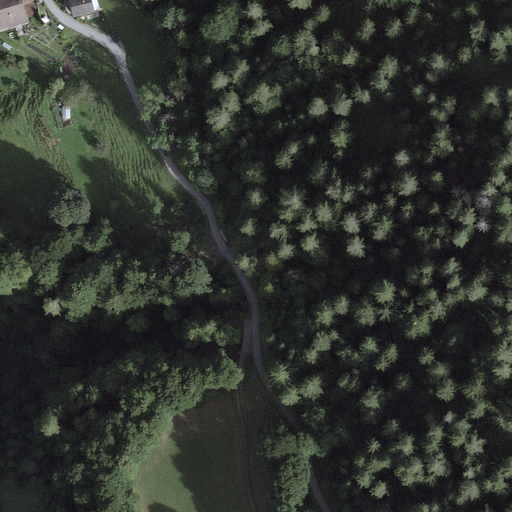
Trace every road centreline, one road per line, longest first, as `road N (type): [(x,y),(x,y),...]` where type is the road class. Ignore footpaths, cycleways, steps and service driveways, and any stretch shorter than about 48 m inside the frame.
road 1 (unclassified): [(326,511),(297,428),(262,371),(251,294),(218,243),(211,212),(174,171),(116,53),(48,0)]
road 2 (track): [(229,256),(227,193),(210,162),(189,62),(190,0)]
road 3 (track): [(256,321),(239,390),(257,511)]
